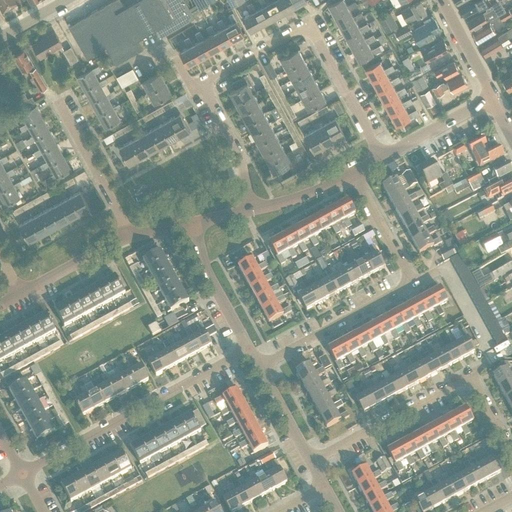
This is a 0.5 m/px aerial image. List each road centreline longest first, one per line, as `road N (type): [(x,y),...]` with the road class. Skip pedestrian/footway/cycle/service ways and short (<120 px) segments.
road 1 (residential): [(249,209),(205,80),(298,26),(307,28),(378,158)]
road 2 (residential): [(258,369),(406,282),(352,174)]
road 3 (residential): [(511,448),(476,381),(464,378),(309,461)]
road 4 (residential): [(22,473),(247,351)]
road 5 (residential): [(126,236),(56,104)]
road 6 (residential): [(247,351),(190,226)]
road 7 (residential): [(378,158),(492,98)]
road 8 (residential): [(19,293),(126,236)]
